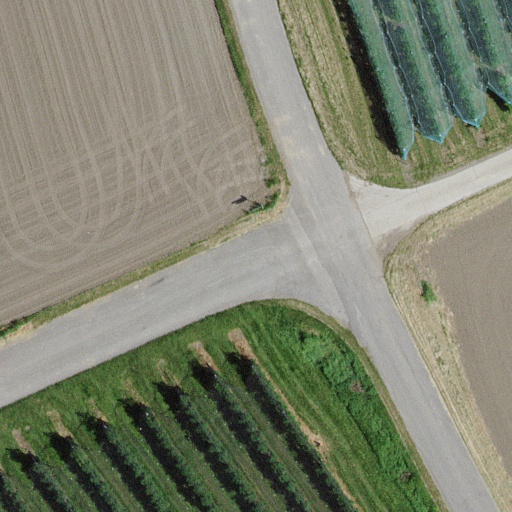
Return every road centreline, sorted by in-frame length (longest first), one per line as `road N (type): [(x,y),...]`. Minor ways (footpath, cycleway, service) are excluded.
road 1 (unclassified): [(0,388),(333,238)]
road 2 (unclassified): [(471,511),(333,238)]
road 3 (unclassified): [(333,238),(250,0)]
road 4 (unclassified): [(333,238),(511,159)]
